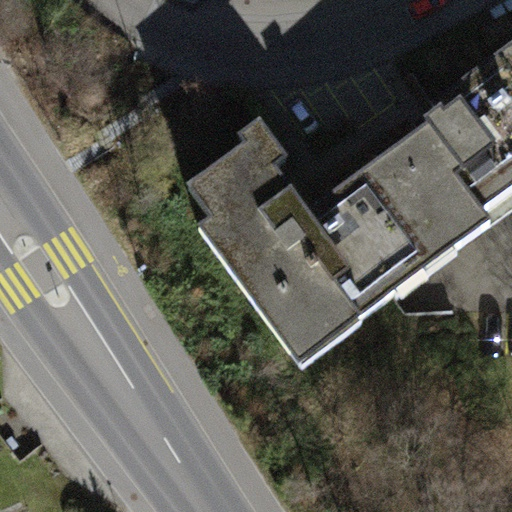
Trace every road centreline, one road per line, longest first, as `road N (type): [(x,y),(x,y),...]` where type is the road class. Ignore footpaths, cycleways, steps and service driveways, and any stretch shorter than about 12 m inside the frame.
road 1 (secondary): [(208,511),(0,212)]
road 2 (residential): [(139,0),(170,22),(262,44),(345,25),(390,0)]
